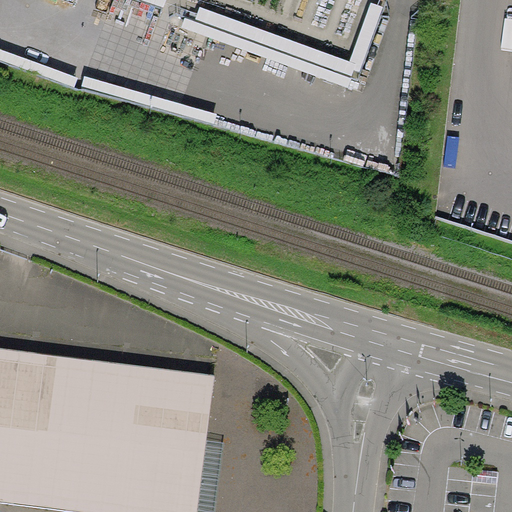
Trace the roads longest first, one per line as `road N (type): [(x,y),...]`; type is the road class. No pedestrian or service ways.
road 1 (unclassified): [(213,286),(315,377),(354,478)]
road 2 (tertiary): [(0,213),(213,286)]
road 3 (tertiary): [(213,286),(369,336)]
road 4 (residential): [(369,336),(350,412),(354,478)]
road 5 (residential): [(354,478),(402,346)]
